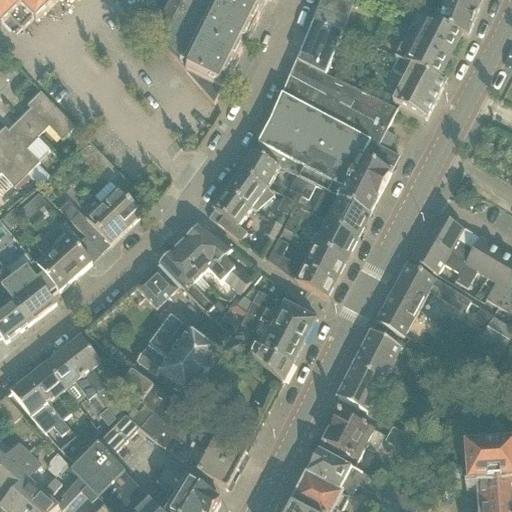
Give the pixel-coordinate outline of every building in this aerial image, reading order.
[(0,0),(0,26),(2,28),(9,21),(22,33),(33,22),(36,24),(59,1),(57,0),(0,0)] [(171,0),(153,36),(185,73),(202,92),(215,108),(269,0),(171,0)] [(323,0),(322,3),(363,20),(371,0),(323,0)] [(461,0),(429,0),(437,3),(437,0),(445,0),(435,27),(463,38),(468,40),(481,7),(461,0)] [(322,3),(314,24),(342,36),(355,41),(363,20),(322,3)] [(406,38),(396,58),(399,60),(440,81),(463,38),(435,27),(426,24),(415,20),(409,31),(409,32),(408,33),(419,38),(417,42),(406,37),(406,38)] [(314,24),(296,64),(325,78),(326,77),(342,36),(314,24)] [(406,79),(392,104),(409,113),(420,119),(426,122),(446,85),(440,81),(399,60),(393,72),(406,79)] [(340,202),(339,203),(370,218),(400,160),(378,149),(396,114),(326,77),(325,78),(296,64),(282,98),(259,146),(253,156),(279,170),(297,179),(306,184),(315,189),(340,202)] [(380,92),(376,100),(387,105),(391,98),(380,92)] [(31,111),(20,122),(38,140),(49,129),(62,143),(76,130),(41,95),(28,108),(31,111)] [(5,130),(0,135),(0,149),(19,169),(27,178),(36,169),(40,165),(38,163),(47,155),(48,153),(50,152),(38,140),(20,122),(9,133),(5,130)] [(81,154),(78,157),(102,182),(111,185),(118,193),(103,208),(127,233),(143,218),(132,206),(129,203),(138,195),(124,180),(113,169),(90,145),(84,151),(81,154)] [(0,177),(1,176),(12,187),(15,190),(27,178),(0,149),(0,177)] [(270,187),(279,170),(253,156),(241,175),(267,190),(270,187)] [(50,183),(36,169),(27,178),(41,191),(50,183)] [(267,190),(241,175),(227,194),(252,211),(257,214),(276,198),(267,190)] [(0,177),(0,197),(1,198),(12,187),(1,176),(0,177)] [(297,179),(290,193),(299,197),(306,184),(297,179)] [(306,184),(299,197),(309,202),(315,189),(306,184)] [(227,194),(214,213),(224,220),(221,224),(218,227),(240,245),(247,236),(239,229),(250,214),(252,211),(227,194)] [(325,194),(312,218),(328,226),(358,241),(370,218),(339,203),(340,202),(325,194)] [(19,217),(27,227),(46,211),(39,201),(19,217)] [(277,214),(286,219),(293,206),(284,201),(277,214)] [(127,233),(103,208),(87,223),(69,204),(59,213),(88,243),(97,234),(111,249),(127,233)] [(2,223),(8,231),(19,223),(14,214),(2,223)] [(292,217),(284,232),(294,237),(302,223),(292,217)] [(437,217),(423,240),(459,260),(466,248),(473,236),(465,231),(464,233),(437,217)] [(264,236),(274,241),(281,227),(271,222),(264,236)] [(328,226),(316,248),(346,264),(358,241),(328,226)] [(201,229),(186,243),(199,257),(201,256),(205,256),(227,279),(235,272),(225,262),(233,254),(201,229)] [(294,237),(284,232),(280,239),(290,244),(294,237)] [(74,236),(53,255),(76,280),(91,267),(77,251),(83,245),(74,236)] [(459,260),(451,272),(459,277),(455,285),(468,292),(477,275),(487,281),(502,254),(481,241),(473,236),(466,248),(459,260)] [(39,239),(32,244),(47,260),(37,269),(36,270),(59,295),(59,296),(76,280),(53,255),(39,239)] [(444,268),(451,272),(459,260),(423,240),(410,263),(437,279),(444,268)] [(268,263),(267,265),(296,286),(327,302),(346,264),(316,248),(304,271),(281,260),(288,247),(279,242),(272,255),(268,263)] [(186,243),(172,256),(185,270),(189,269),(200,281),(208,273),(220,286),(222,283),(232,291),(244,276),(237,269),(235,272),(227,279),(205,256),(201,256),(199,257),(186,243)] [(486,303),(498,310),(511,285),(511,259),(502,254),(487,281),(496,286),(486,303)] [(172,256),(159,268),(180,290),(207,316),(214,310),(193,287),(200,281),(189,269),(185,270),(172,256)] [(0,263),(0,286),(11,302),(30,327),(56,307),(52,301),(51,301),(59,295),(46,281),(36,270),(37,269),(33,264),(12,280),(0,263)] [(407,267),(392,297),(418,312),(418,313),(419,314),(429,294),(465,317),(471,305),(435,283),(407,267)] [(159,268),(135,291),(144,300),(149,305),(150,306),(156,313),(180,290),(159,268)] [(244,276),(232,291),(241,299),(253,284),(244,276)] [(511,285),(498,310),(510,317),(511,313),(511,285)] [(0,340),(1,340),(6,345),(30,327),(11,302),(0,286),(0,340)] [(250,312),(247,317),(303,347),(315,324),(258,295),(253,305),(250,312)] [(418,312),(392,297),(376,325),(405,340),(419,314),(418,313),(418,312)] [(245,298),(240,304),(250,312),(253,305),(245,298)] [(480,341),(503,356),(511,341),(511,331),(478,311),(472,321),(487,330),(480,341)] [(257,346),(255,349),(292,368),(303,347),(247,317),(241,329),(260,339),(257,346)] [(151,346),(168,359),(163,366),(145,353),(136,365),(156,379),(159,374),(191,398),(221,356),(171,318),(151,346)] [(371,334),(353,369),(383,384),(380,388),(382,389),(401,351),(371,334)] [(82,341),(64,354),(97,397),(106,390),(106,389),(93,372),(101,366),(82,341)] [(410,341),(404,348),(420,363),(429,352),(410,341)] [(292,368),(255,349),(251,361),(283,388),(282,387),(292,368)] [(64,354),(47,368),(67,393),(77,406),(85,400),(88,403),(97,397),(64,354)] [(47,368),(30,381),(63,424),(72,417),(58,400),(67,393),(47,368)] [(383,384),(353,369),(337,401),(368,416),(382,389),(380,388),(383,384)] [(121,389),(143,404),(153,390),(132,374),(121,389)] [(30,381),(12,395),(24,411),(46,437),(54,430),(61,439),(70,433),(63,424),(30,381)] [(106,390),(97,397),(106,409),(115,402),(106,390)] [(143,404),(141,406),(144,408),(165,427),(179,442),(194,452),(237,475),(246,458),(247,457),(230,446),(219,438),(153,390),(143,404)] [(7,400),(0,405),(0,414),(12,427),(23,417),(7,400)] [(449,400),(438,418),(447,423),(458,405),(449,400)] [(144,408),(131,424),(185,468),(193,452),(179,442),(165,427),(144,408)] [(107,412),(100,418),(108,428),(114,422),(107,412)] [(340,417),(320,455),(354,473),(366,450),(376,455),(384,440),(340,417)] [(138,432),(125,420),(98,447),(110,460),(138,432)] [(393,430),(385,444),(406,455),(414,441),(393,430)] [(75,441),(61,453),(72,464),(84,452),(75,441)] [(86,490),(106,509),(109,511),(158,511),(110,460),(98,447),(71,474),(79,482),(86,490)] [(511,511),(511,448),(466,451),(469,490),(478,489),(479,511),(511,511)] [(0,459),(0,490),(1,491),(8,484),(29,459),(17,449),(5,464),(0,459)] [(237,475),(193,452),(185,468),(184,470),(227,493),(237,475)] [(320,455),(308,477),(326,486),(351,499),(357,488),(358,488),(366,492),(371,481),(354,473),(320,455)] [(10,499),(0,510),(2,511),(28,511),(42,496),(28,484),(41,470),(32,462),(29,459),(8,484),(1,491),(10,499)] [(166,471),(157,486),(171,495),(170,496),(162,510),(163,511),(217,511),(221,505),(220,504),(204,494),(166,471)] [(343,511),(349,501),(325,488),(307,479),(299,493),(300,493),(294,504),(309,511),(343,511)] [(371,481),(366,492),(373,496),(378,485),(371,481)] [(42,496),(28,511),(57,511),(58,511),(59,511),(64,511),(86,490),(79,482),(62,500),(64,502),(58,510),(49,502),(62,488),(55,482),(42,496)] [(373,496),(372,498),(383,504),(384,502),(403,511),(416,511),(420,506),(378,485),(373,496)]
